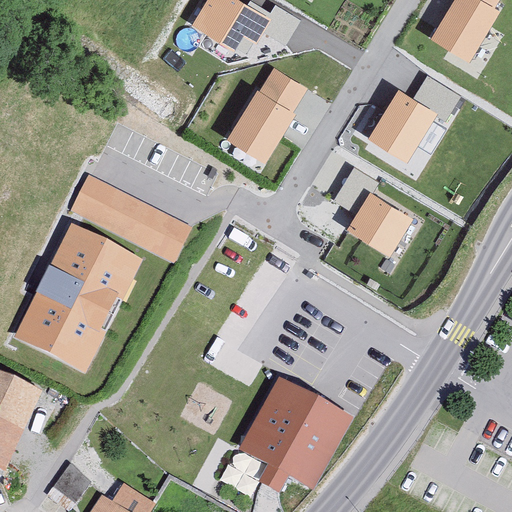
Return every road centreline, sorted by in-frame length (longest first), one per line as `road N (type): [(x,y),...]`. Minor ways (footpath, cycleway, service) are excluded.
road 1 (secondary): [(324,511),(404,419),(511,243)]
road 2 (residential): [(275,218),(413,0)]
road 3 (residential): [(26,511),(93,411)]
